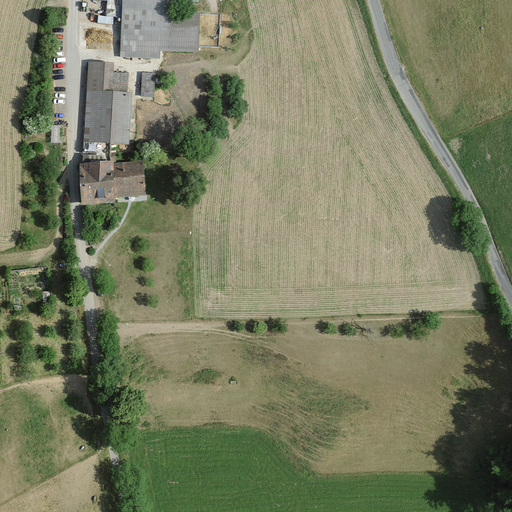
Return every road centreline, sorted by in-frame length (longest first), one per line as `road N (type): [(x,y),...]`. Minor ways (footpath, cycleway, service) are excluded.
road 1 (unclassified): [(74,0),(80,251),(125,511)]
road 2 (unclassified): [(511,299),(476,212),(395,74),(372,0)]
